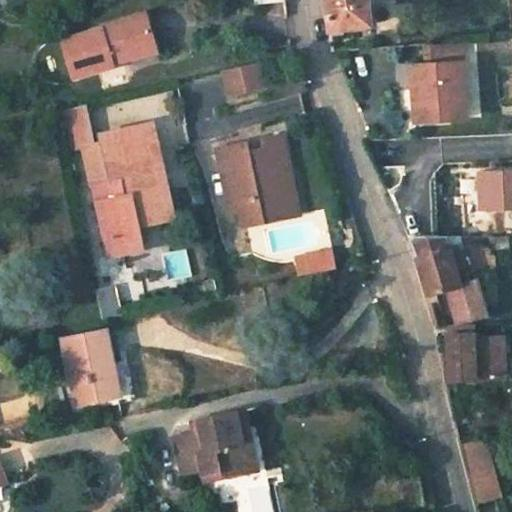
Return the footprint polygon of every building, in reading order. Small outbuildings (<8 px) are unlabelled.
[(325,0),(328,29),(370,24),(367,0),(325,0)] [(106,30),(68,40),(79,75),(117,65),(116,60),(162,47),(151,11),(105,24),(106,30)] [(416,91),(418,124),(445,122),(444,106),(460,105),(456,44),(425,46),(427,67),(408,68),(409,92),(416,91)] [(257,63),(223,71),(229,95),(263,87),(257,63)] [(444,106),(445,122),(461,122),(460,105),(444,106)] [(84,106),(59,112),(68,152),(88,147),(93,146),(84,106)] [(93,146),(88,147),(113,258),(148,251),(142,226),(138,206),(172,198),(157,130),(93,146)] [(248,143),(218,149),(232,210),(240,208),(245,226),(289,217),(280,172),(291,169),(283,135),(264,139),(266,152),(250,155),(248,143)] [(291,169),(280,172),(289,217),(301,214),(291,169)] [(511,170),(476,172),(477,209),(511,207),(511,170)] [(172,198),(138,206),(142,226),(176,218),(172,198)] [(417,260),(427,294),(450,287),(459,285),(456,272),(462,270),(457,252),(464,250),(461,236),(416,236),(407,238),(417,260)] [(327,245),(291,253),(296,272),(331,264),(327,245)] [(450,287),(459,322),(488,314),(479,279),(459,285),(450,287)] [(449,325),(450,380),(506,380),(506,338),(476,339),(476,324),(449,325)] [(112,327),(68,335),(82,403),(123,394),(116,359),(119,359),(112,327)] [(200,477),(221,473),(229,478),(248,474),(238,432),(247,430),(243,412),(188,424),(190,437),(173,441),(180,478),(200,474),(200,477)] [(255,466),(247,430),(238,432),(248,474),(257,472),(255,466)] [(459,448),(467,475),(476,508),(496,503),(488,470),(481,440),(458,442),(459,448)] [(221,473),(200,477),(202,484),(229,478),(221,473)] [(418,476),(399,478),(405,505),(423,501),(418,476)]
